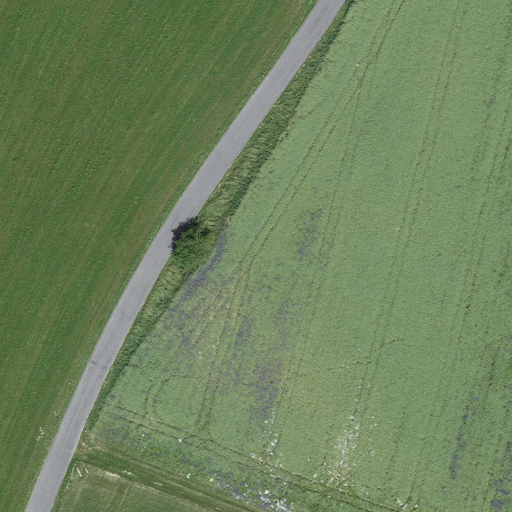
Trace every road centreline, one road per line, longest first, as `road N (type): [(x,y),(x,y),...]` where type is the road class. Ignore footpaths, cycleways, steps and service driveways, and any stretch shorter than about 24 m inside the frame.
road 1 (tertiary): [(332,0),(135,292),(38,511)]
road 2 (track): [(264,511),(66,438)]
